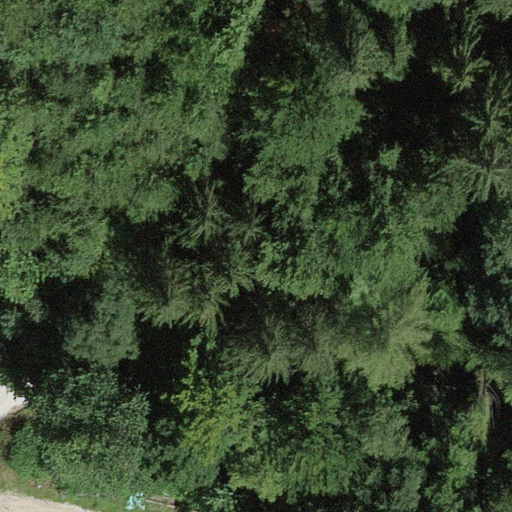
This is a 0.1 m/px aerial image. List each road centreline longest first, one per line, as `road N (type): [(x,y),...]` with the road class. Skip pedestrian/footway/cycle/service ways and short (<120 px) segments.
road 1 (track): [(511,368),(265,302),(0,176)]
road 2 (track): [(0,408),(64,372),(268,411),(468,395),(511,377)]
